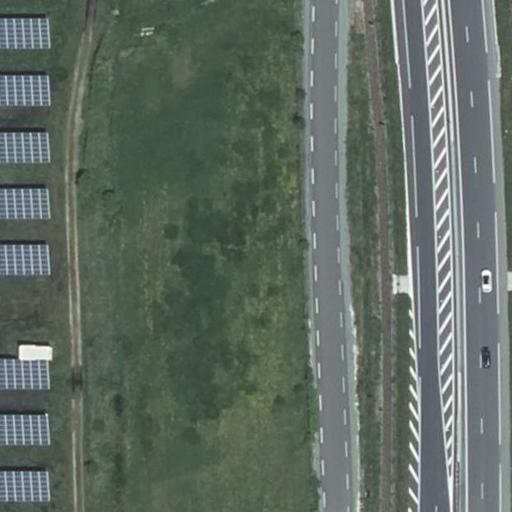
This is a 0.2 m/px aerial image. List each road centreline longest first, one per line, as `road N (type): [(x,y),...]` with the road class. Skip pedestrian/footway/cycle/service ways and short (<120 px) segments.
road 1 (unknown): [(88,0),(72,93),(64,234),(73,511)]
road 2 (primary): [(413,0),(437,511)]
road 3 (primary): [(484,511),(465,0)]
